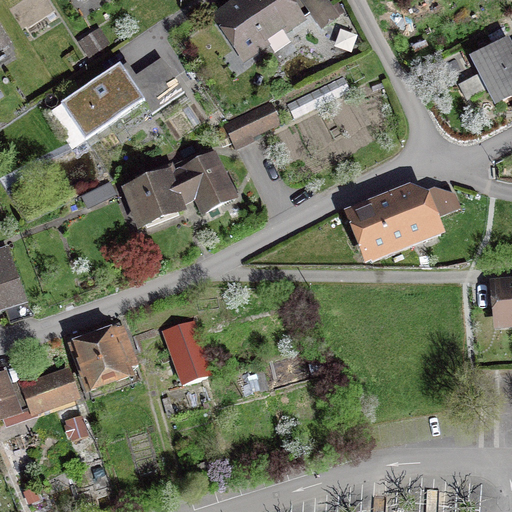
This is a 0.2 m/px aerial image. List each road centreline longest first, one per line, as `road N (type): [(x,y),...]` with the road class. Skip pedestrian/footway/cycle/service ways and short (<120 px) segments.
road 1 (residential): [(0,346),(199,270),(381,179),(432,162)]
road 2 (residential): [(511,460),(382,464),(232,511)]
road 3 (residential): [(432,162),(355,0)]
